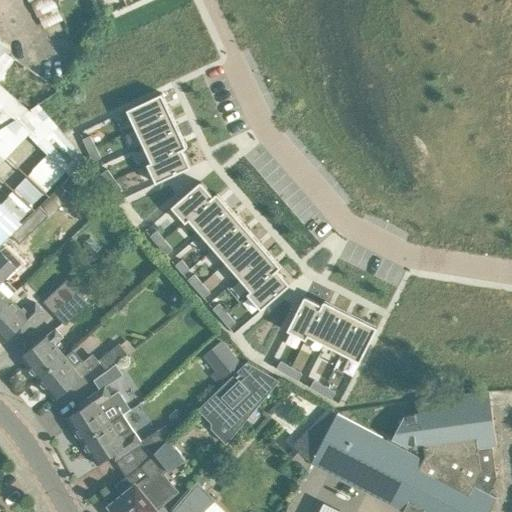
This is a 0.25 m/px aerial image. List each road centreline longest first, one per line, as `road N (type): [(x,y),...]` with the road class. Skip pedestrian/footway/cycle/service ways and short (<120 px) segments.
road 1 (residential): [(206,0),(264,129),(347,224),(412,255),(511,271)]
road 2 (tertiary): [(69,511),(0,412)]
